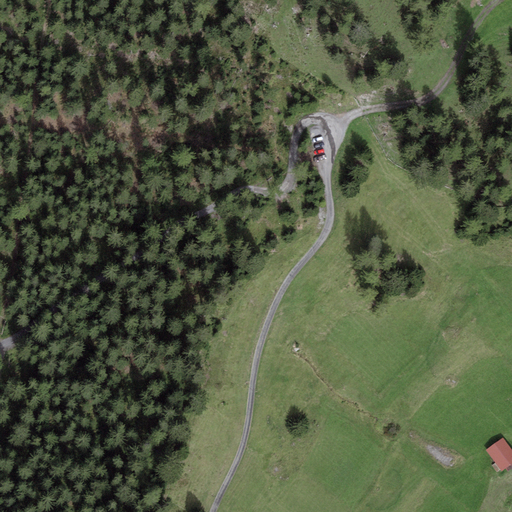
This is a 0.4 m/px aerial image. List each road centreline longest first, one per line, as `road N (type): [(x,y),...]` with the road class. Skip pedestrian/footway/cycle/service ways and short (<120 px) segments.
road 1 (track): [(221,511),(252,428),(272,311),(330,229),(333,129),(302,124),(290,176),(274,189),(194,214),(76,305),(0,346)]
road 2 (track): [(333,129),(361,110),(437,90),(475,22)]
